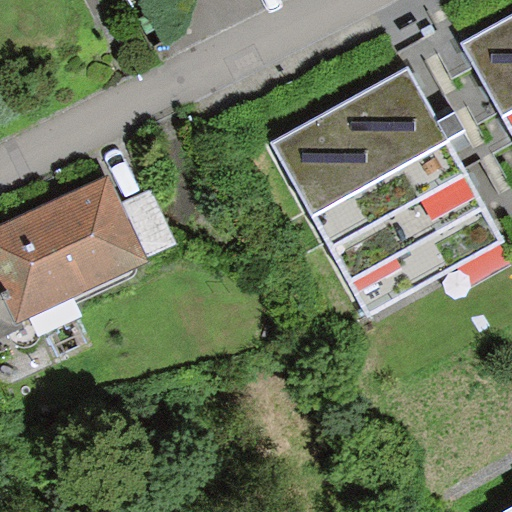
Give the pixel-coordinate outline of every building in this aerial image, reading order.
[(511,8),(461,35),(493,97),(511,87),(511,8)] [(267,139),(299,201),(439,129),(407,67),(267,139)] [(511,87),(493,97),(511,132),(511,87)] [(299,201),(331,264),(472,191),(439,129),(299,201)] [(107,181),(0,232),(0,329),(145,259),(107,181)] [(331,264),(364,326),(504,254),(472,191),(331,264)]
